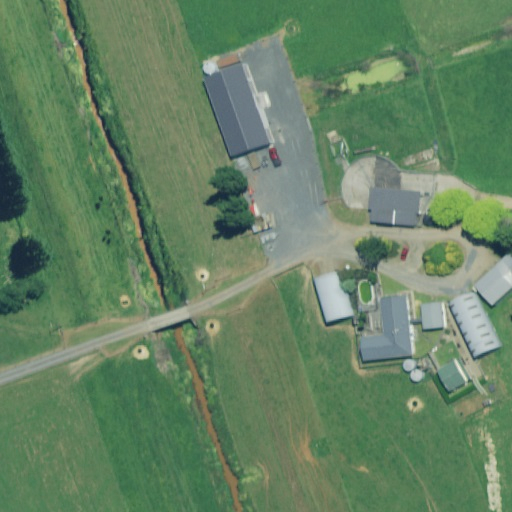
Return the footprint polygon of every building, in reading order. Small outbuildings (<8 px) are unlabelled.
[(401,163),(377,161),(372,222),(417,226),(418,214),(421,214),(422,192),(399,190),(401,163)] [(511,292),(511,256),(479,286),(497,306),(511,292)] [(354,316),(341,273),(318,280),(331,323),(354,316)] [(501,347),(475,293),(453,304),(478,358),(501,347)] [(416,356),(410,295),(383,298),(387,336),(364,338),(366,361),(416,356)] [(445,327),(442,303),(422,305),(425,330),(445,327)] [(471,382),(458,360),(440,370),(453,392),(471,382)]
